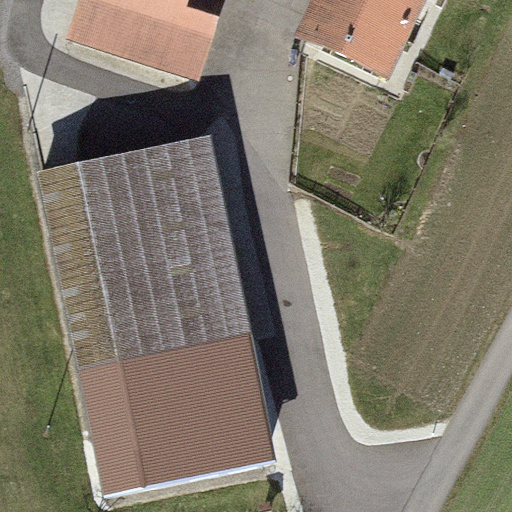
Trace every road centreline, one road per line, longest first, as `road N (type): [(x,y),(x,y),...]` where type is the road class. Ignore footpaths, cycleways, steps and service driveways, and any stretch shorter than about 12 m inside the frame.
road 1 (track): [(339,511),(326,358),(279,85),(281,0)]
road 2 (track): [(511,342),(419,511)]
